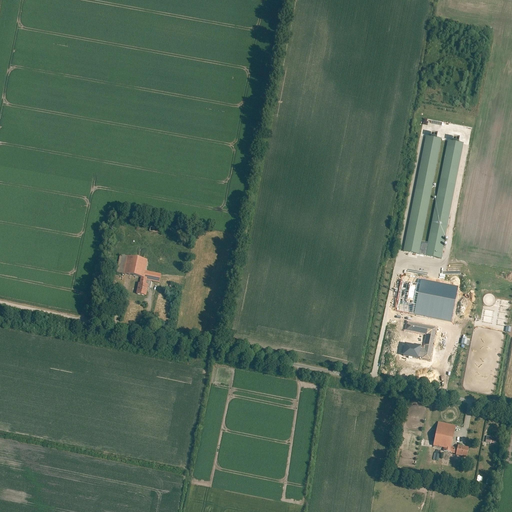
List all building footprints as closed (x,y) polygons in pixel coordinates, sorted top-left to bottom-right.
[(441,140),(425,137),(403,253),(441,261),(463,144),(447,141),(427,245),(421,243),(441,140)] [(114,220),(110,239),(117,241),(120,221),(114,220)] [(137,284),(135,295),(147,297),(149,286),(147,285),(147,282),(159,284),(161,275),(146,272),(148,261),(120,255),(116,273),(141,278),(140,285),(137,284)] [(420,342),(418,354),(428,356),(431,345),(427,344),(428,341),(441,344),(444,329),(433,327),(432,332),(428,331),(430,321),(404,316),(401,332),(423,337),(422,343),(420,342)] [(442,450),(438,467),(449,468),(451,457),(466,459),(468,449),(457,447),(456,449),(450,448),(454,427),(436,424),(432,448),(442,450)] [(487,436),(485,441),(496,444),(498,438),(487,436)]
